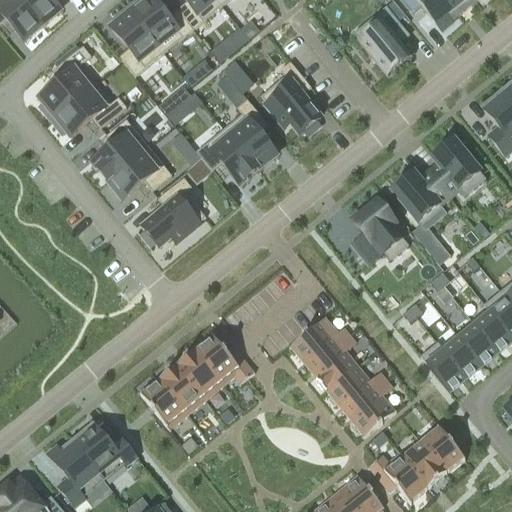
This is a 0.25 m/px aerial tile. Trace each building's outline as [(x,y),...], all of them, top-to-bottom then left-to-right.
[(15,0),(0,0),(0,29),(6,25),(24,45),(42,30),(15,0)] [(15,0),(42,30),(59,14),(47,0),(15,0)] [(181,0),(187,7),(177,15),(193,34),(222,11),(213,0),(181,0)] [(213,0),(222,11),(235,0),(245,0),(246,1),(247,0),(213,0)] [(396,0),(412,18),(421,10),(442,35),(452,27),(447,20),(454,15),(442,0),(396,0)] [(442,0),(454,15),(471,1),(470,0),(442,0)] [(143,2),(130,12),(133,15),(131,17),(164,58),(193,34),(177,15),(168,22),(150,1),(145,5),(143,2)] [(386,11),(353,37),(369,57),(369,58),(376,67),(377,67),(387,79),(409,61),(391,39),(402,30),(386,11)] [(131,17),(111,33),(129,54),(119,62),(135,81),(164,58),(131,17)] [(253,28),(244,36),(249,43),(258,35),(253,28)] [(241,34),(213,57),(220,67),(249,44),(241,34)] [(65,82),(40,102),(44,107),(41,110),(52,124),(96,88),(81,69),(91,61),(83,51),(57,72),(65,82)] [(205,64),(183,81),(191,91),(212,73),(205,64)] [(233,66),(223,74),(228,81),(238,72),(233,66)] [(285,81),(261,101),(278,123),(283,119),(300,139),(304,136),(307,139),(319,130),(316,126),(320,123),(303,102),(312,94),(290,67),(280,75),(285,81)] [(227,80),(217,88),(225,97),(235,89),(227,80)] [(96,88),(52,124),(64,138),(67,136),(71,141),(93,124),(101,133),(126,112),(118,102),(112,107),(96,88)] [(191,101),(183,107),(191,117),(202,107),(195,97),(191,101)] [(511,106),(505,97),(483,115),(498,133),(489,141),(505,161),(511,155),(511,106)] [(242,119),(224,133),(257,174),(276,159),(259,138),(268,130),(247,104),(237,112),(242,119)] [(165,105),(156,113),(164,122),(173,115),(165,105)] [(114,150),(93,167),(108,186),(149,152),(126,124),(106,140),(114,150)] [(224,133),(196,156),(212,176),(222,168),(239,189),(257,174),(224,133)] [(439,170),(430,178),(449,201),(458,193),(464,201),(486,183),(453,144),(432,161),(439,170)] [(149,152),(108,186),(123,204),(144,187),(152,197),(172,181),(149,152)] [(193,153),(184,161),(191,170),(200,162),(193,153)] [(413,176),(392,194),(421,230),(442,212),(439,209),(449,201),(430,178),(420,185),(413,176)] [(166,213),(143,232),(146,236),(143,238),(153,251),(156,248),(159,252),(180,235),(184,240),(206,222),(186,198),(192,192),(183,183),(158,204),(166,213)] [(377,206),(353,225),(367,242),(356,251),(370,269),(384,257),(390,265),(408,250),(402,243),(405,241),(377,206)] [(84,246),(97,233),(83,218),(69,231),(84,246)] [(483,243),(489,238),(480,226),(473,231),(483,243)] [(439,270),(450,260),(443,251),(431,260),(439,270)] [(472,261),(466,266),(473,276),(479,271),(472,261)] [(442,276),(436,282),(443,291),(450,286),(442,276)] [(436,282),(430,287),(437,296),(443,291),(436,282)] [(511,285),(500,295),(511,310),(511,285)] [(511,310),(500,295),(483,309),(486,313),(487,312),(511,342),(511,310)] [(415,308),(409,313),(416,322),(422,317),(415,308)] [(486,313),(470,326),(474,329),(498,357),(511,345),(511,342),(487,312),(486,313)] [(409,313),(403,318),(410,327),(416,322),(409,313)] [(303,340),(289,351),(290,352),(291,351),(309,373),(349,340),(343,333),(337,338),(325,323),(326,322),(325,321),(307,336),(307,335),(302,339),(303,340)] [(474,329),(459,342),(482,370),(483,369),(498,357),(474,329)] [(212,342),(195,356),(223,390),(234,381),(240,387),(239,388),(240,389),(247,383),(240,374),(233,365),(226,356),(212,340),(211,341),(212,342)] [(349,340),(309,373),(327,396),(358,371),(346,356),(355,348),(349,340)] [(443,354),(443,355),(466,383),(482,370),(459,342),(443,354)] [(437,346),(420,361),(449,396),(466,383),(443,355),(443,354),(437,346)] [(233,351),(226,356),(233,365),(239,360),(233,352),(234,351),(233,351)] [(195,356),(177,370),(205,405),(223,390),(195,356)] [(239,360),(233,365),(240,374),(247,368),(239,360)] [(247,368),(240,374),(247,383),(254,377),(254,376),(253,376),(247,368)] [(177,370),(159,385),(187,419),(205,405),(177,370)] [(358,371),(327,396),(345,418),(386,385),(380,378),(370,385),(358,371)] [(141,398),(140,399),(170,435),(171,434),(170,433),(187,419),(159,385),(142,399),(141,398)] [(386,385),(345,418),(363,440),(362,441),(363,442),(377,430),(378,431),(382,428),(382,427),(396,415),(395,414),(394,415),(382,400),(392,393),(386,385)] [(95,431),(74,448),(99,479),(98,480),(103,485),(106,482),(124,468),(126,470),(136,461),(120,441),(110,449),(101,438),(95,431)] [(438,433),(420,447),(445,478),(463,464),(464,465),(465,464),(454,451),(450,446),(438,431),(437,432),(438,433)] [(403,461),(428,492),(445,478),(420,447),(403,461)] [(58,451),(48,459),(68,484),(58,492),(74,511),(75,511),(85,503),(83,501),(79,496),(98,480),(99,479),(74,448),(63,457),(58,451)] [(382,459),(368,471),(369,472),(376,480),(382,474),(389,483),(397,492),(410,508),(411,507),(410,506),(428,492),(403,461),(400,457),(400,458),(388,467),(383,461),(383,460),(382,459)] [(382,474),(376,480),(383,488),(389,483),(382,474)] [(356,481),(334,499),(344,511),(381,511),(382,511),(381,511),(383,511),(372,498),(373,497),(369,493),(368,493),(357,479),(356,480),(356,481)] [(8,487),(0,493),(0,497),(12,511),(60,511),(51,501),(41,508),(19,482),(10,490),(8,487)] [(389,483),(383,488),(389,496),(388,497),(389,498),(397,492),(389,483)] [(0,511),(12,511),(0,497),(0,511)] [(344,511),(334,499),(318,511),(344,511)] [(149,511),(141,502),(128,511),(149,511)]
